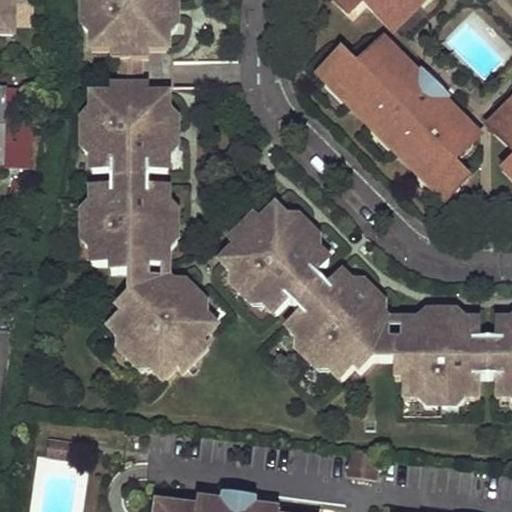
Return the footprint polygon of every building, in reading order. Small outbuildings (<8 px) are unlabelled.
[(0,0),(0,35),(13,36),(13,0),(0,0)] [(84,0),(85,9),(93,9),(92,0),(84,0)] [(113,91),(113,99),(93,99),(93,114),(93,131),(93,142),(93,160),(93,175),(113,175),(113,191),(92,191),(92,207),(93,224),(92,235),(92,253),(93,268),(113,268),(113,276),(131,276),(131,298),(118,310),(124,316),(110,331),(120,341),(133,354),(140,362),(153,374),(164,385),(178,371),(184,376),(210,350),(204,344),(218,330),(208,320),(195,306),(188,300),(175,286),(172,284),(149,284),(149,268),(170,268),(170,253),(170,234),(170,225),(170,207),(170,191),(150,191),(150,175),(170,175),(170,160),(170,141),(170,132),(170,114),(170,98),(150,98),(150,90),(141,90),(141,74),(141,61),(150,61),(150,53),(170,53),(170,38),(170,19),(170,10),(170,0),(92,0),(93,9),(93,20),(93,38),(93,53),(113,53),(113,61),(121,61),(121,91),(113,91)] [(177,0),(170,0),(170,10),(178,10),(177,0)] [(333,0),(354,21),(368,6),(392,30),(421,0),(333,0)] [(364,74),(388,51),(389,49),(386,45),(361,71),(364,74)] [(452,162),(475,138),(444,107),(441,110),(434,103),(437,100),(437,90),(426,89),(423,92),(416,84),(418,81),(388,51),(364,74),(361,71),(349,59),(328,80),(353,105),(350,108),(371,127),(373,125),(401,152),(398,155),(418,176),(421,173),(446,197),(467,177),(455,165),(452,162)] [(322,79),(350,108),(353,105),(328,80),(349,59),(346,56),(322,79)] [(423,92),(426,89),(418,81),(416,84),(423,92)] [(0,168),(30,169),(32,92),(0,91),(0,168)] [(441,110),(444,107),(437,100),(434,103),(441,110)] [(85,131),(93,131),(93,114),(85,121),(85,131)] [(511,117),(496,134),(511,150),(511,165),(505,172),(511,179),(511,117)] [(371,127),(398,155),(401,152),(373,125),(371,127)] [(452,162),(455,165),(480,140),(476,137),(475,138),(452,162)] [(178,141),(170,141),(170,160),(178,153),(178,141)] [(470,181),(467,177),(446,197),(421,173),(418,176),(447,204),(470,181)] [(230,246),(236,251),(222,265),(233,276),(245,289),(253,297),(266,310),(276,320),(290,306),(302,317),(288,331),(298,342),(311,354),(319,362),(331,374),(342,385),(356,371),(362,376),(374,364),(396,364),(396,382),(404,382),(404,402),(419,402),(438,402),(448,402),(466,402),(481,402),(481,382),(497,382),(497,402),(511,402),(511,324),(497,325),(497,345),(481,345),(481,325),(466,325),(447,325),(438,325),(419,325),(404,325),(404,346),(389,346),(389,323),(386,320),(373,307),(366,300),(353,287),(342,277),(328,291),(317,279),(331,265),(320,254),(307,241),(300,235),(287,221),(276,211),(262,225),(256,219),(230,246)] [(298,222),(287,221),(300,235),(306,229),(298,222)] [(313,236),(306,229),(300,235),(307,241),(313,236)] [(178,234),(170,234),(170,253),(178,246),(178,234)] [(313,236),(307,241),(320,254),(321,244),(313,236)] [(245,289),(233,276),(233,287),(240,295),(245,289)] [(186,287),(175,286),(188,300),(193,294),(186,287)] [(364,287),(353,287),(366,300),(371,295),(364,287)] [(200,301),(193,294),(188,300),(195,306),(200,301)] [(378,302),(371,295),(366,300),(373,307),(378,302)] [(253,297),(248,302),(255,310),(266,310),(253,297)] [(208,309),(200,301),(195,306),(208,320),(208,309)] [(378,302),(373,307),(386,320),(386,309),(378,302)] [(127,359),(133,354),(120,341),(120,352),(127,359)] [(305,360),(311,354),(298,342),(298,353),(305,360)] [(142,374),(153,374),(140,362),(135,367),(142,374)] [(320,375),(331,374),(319,362),(313,367),(320,375)] [(438,410),(438,402),(419,402),(427,410),(438,410)] [(84,443),(47,438),(45,458),(82,462),(84,443)] [(380,456),(349,451),(344,480),(375,485),(380,456)] [(151,503),(149,511),(279,511),(280,510),(256,507),(257,501),(220,497),(219,502),(196,499),(195,508),(151,503)]
